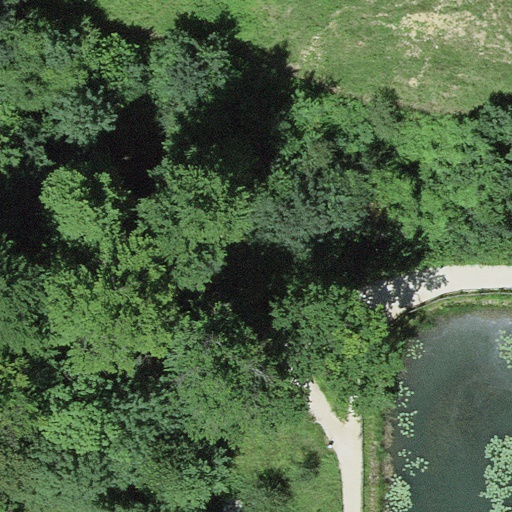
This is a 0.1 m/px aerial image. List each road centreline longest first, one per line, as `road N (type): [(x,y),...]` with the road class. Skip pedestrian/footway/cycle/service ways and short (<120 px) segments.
road 1 (track): [(511,274),(453,270),(357,293),(0,466)]
road 2 (track): [(272,333),(353,458),(352,511)]
